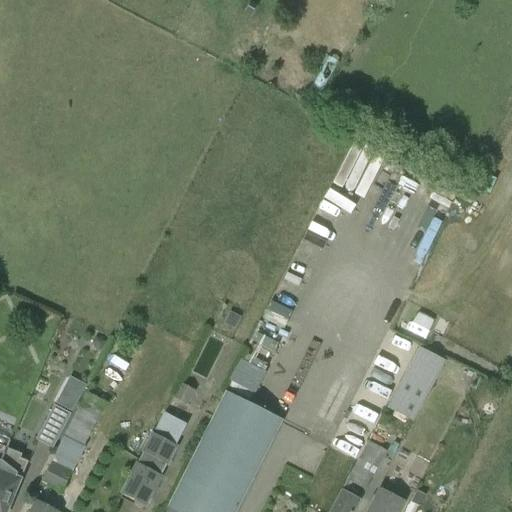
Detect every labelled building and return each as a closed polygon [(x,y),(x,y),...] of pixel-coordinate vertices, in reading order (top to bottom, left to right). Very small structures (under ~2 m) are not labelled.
[(382,242),(408,186),(385,176),(360,232),(382,242)] [(396,252),(419,201),(407,196),(384,246),(396,252)] [(428,216),(410,261),(423,266),(441,221),(428,216)] [(235,326),(239,317),(230,313),(226,322),(235,326)] [(412,422),(445,361),(419,347),(387,408),(412,422)] [(248,399),(264,367),(239,354),(223,386),(248,399)] [(188,407),(195,392),(181,384),(173,400),(188,407)] [(167,505),(163,511),(236,511),(283,420),(228,392),(170,507),(167,505)] [(71,475),(107,404),(86,393),(51,463),(52,463),(41,482),(61,493),(70,475),(71,475)] [(70,414),(55,406),(38,439),(53,447),(70,414)] [(186,425),(164,414),(123,493),(147,505),(177,447),(176,446),(186,425)] [(0,464),(10,441),(9,441),(6,448),(0,445),(0,464)] [(10,441),(0,464),(0,511),(6,511),(9,507),(10,508),(29,462),(21,459),(22,455),(8,448),(11,441),(10,441)] [(400,511),(406,502),(381,489),(369,511),(400,511)] [(354,511),(361,500),(341,490),(329,511),(354,511)] [(424,511),(431,499),(416,491),(404,511),(424,511)] [(53,511),(37,503),(32,511),(53,511)]
